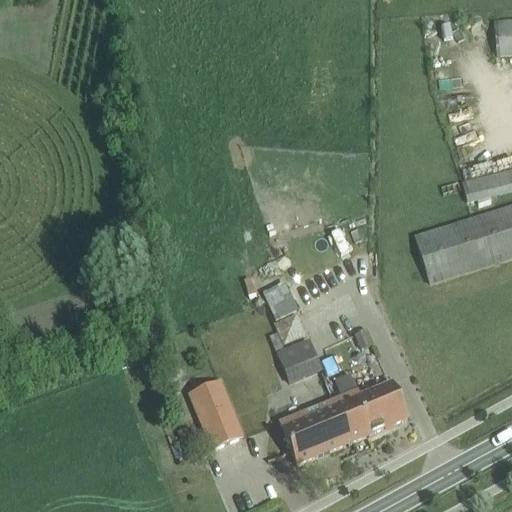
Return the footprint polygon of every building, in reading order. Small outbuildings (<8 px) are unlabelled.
[(511,22),(493,24),(496,60),(511,58),(511,22)] [(511,171),(461,185),(467,206),(511,194),(511,171)] [(429,286),(511,259),(511,209),(415,240),(429,286)] [(296,316),(274,326),(283,347),(305,338),(296,316)] [(366,332),(353,338),(360,353),(373,347),(366,332)] [(286,353),(277,357),(289,387),(321,374),(309,344),(302,346),(286,353)] [(221,384),(190,397),(213,451),(243,439),(221,384)] [(332,404),(349,446),(407,422),(391,385),(360,399),(357,392),(356,393),(356,394),(332,404)] [(296,468),(349,446),(332,404),(279,425),(296,468)]
